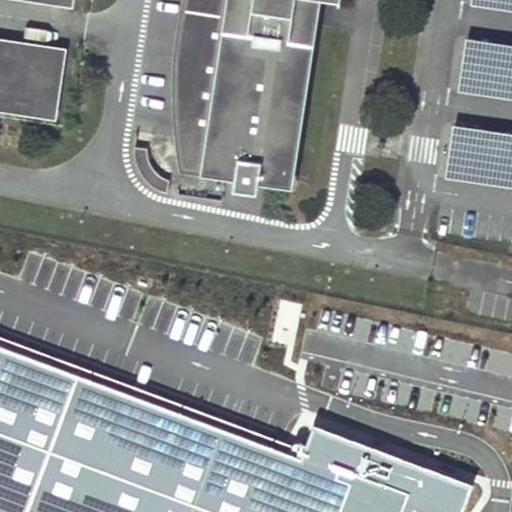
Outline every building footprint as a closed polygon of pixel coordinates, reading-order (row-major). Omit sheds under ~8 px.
[(192,0),(192,5),(186,4),(177,54),(184,56),(176,109),(182,110),(178,136),(185,137),(180,166),(234,174),(232,184),(256,188),(257,178),(290,183),(317,0),(192,0)] [(511,0),(472,0),(471,6),(511,12),(511,0)] [(511,44),(468,37),(459,95),(511,102),(511,44)] [(50,49),(0,41),(0,105),(40,112),(50,49)] [(511,130),(452,121),(443,179),(511,189),(511,130)] [(147,147),(133,146),(133,153),(135,161),(139,171),(143,178),(151,184),(159,190),(166,193),(168,179),(162,176),(156,171),(151,164),(148,154),(147,147)] [(0,511),(466,511),(478,481),(316,421),(305,449),(0,336),(0,511)]
